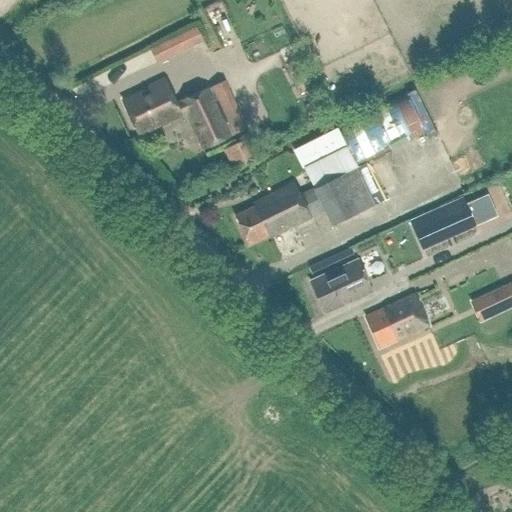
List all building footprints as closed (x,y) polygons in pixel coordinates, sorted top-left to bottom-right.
[(198,14),(106,63),(114,77),(206,29),(198,14)] [(305,111),(301,79),(264,82),(267,114),(305,111)] [(138,133),(181,113),(182,116),(185,115),(201,149),(239,131),(216,83),(175,100),(166,80),(149,87),(150,89),(124,101),(138,133)] [(332,224),(357,212),(384,199),(366,160),(357,165),(356,162),(422,130),(428,139),(436,134),(414,88),(296,150),(313,187),(300,193),(294,182),(254,202),(255,205),(235,215),(249,243),(269,233),(270,236),(311,216),(325,209),(332,224)] [(466,204),(436,217),(444,237),(474,224),(466,204)] [(324,311),(371,290),(357,258),(310,280),(324,311)] [(429,324),(422,309),(414,293),(366,315),(380,346),(429,324)]
